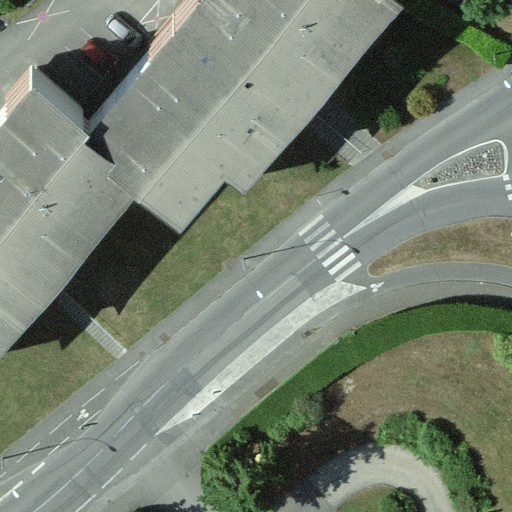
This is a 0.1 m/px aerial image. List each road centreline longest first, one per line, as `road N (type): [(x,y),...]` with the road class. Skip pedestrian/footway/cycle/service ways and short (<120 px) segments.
road 1 (residential): [(29,511),(347,239)]
road 2 (residential): [(511,117),(440,141),(403,166),(347,239)]
road 3 (residential): [(347,239),(511,193)]
